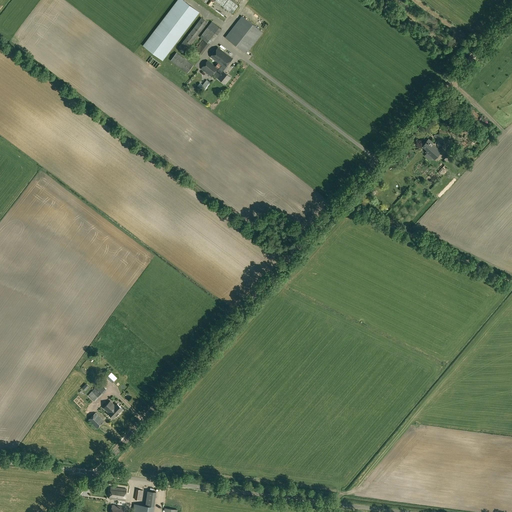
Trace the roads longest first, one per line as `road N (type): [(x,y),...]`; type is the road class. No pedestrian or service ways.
road 1 (unclassified): [(97,473),(511,14)]
road 2 (unclassified): [(395,511),(97,473)]
road 3 (unknown): [(379,161),(252,63)]
